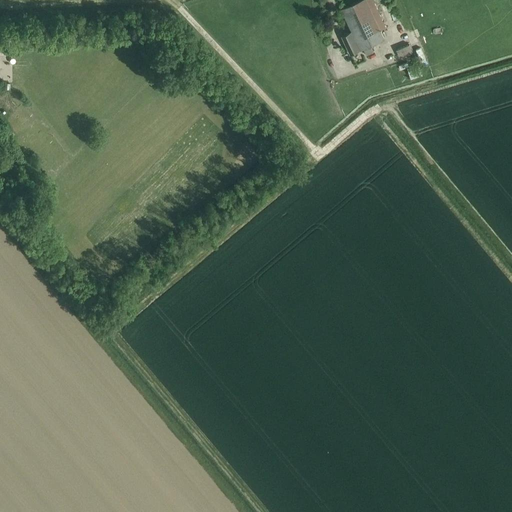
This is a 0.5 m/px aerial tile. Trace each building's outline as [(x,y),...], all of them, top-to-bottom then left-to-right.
[(372,51),(369,45),(384,38),(381,30),(386,27),(375,4),(373,0),(358,0),(341,8),(352,30),(341,35),(350,53),(362,47),(366,54),(372,51)] [(423,27),(425,27),(425,21),(415,22),(416,34),(424,34),(423,27)] [(11,40),(0,39),(0,52),(11,52),(11,40)] [(400,57),(412,52),(408,44),(397,48),(400,57)] [(409,73),(419,69),(417,63),(407,67),(409,73)]
